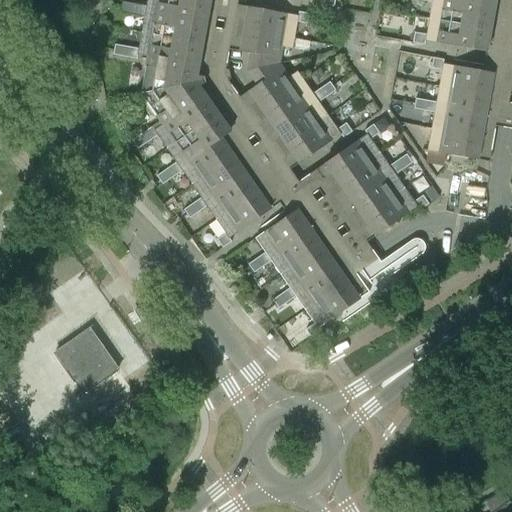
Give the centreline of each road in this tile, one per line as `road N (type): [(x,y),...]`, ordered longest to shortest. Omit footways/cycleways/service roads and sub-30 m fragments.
road 1 (unclassified): [(211,339),(147,250),(0,90)]
road 2 (residential): [(508,214),(478,227),(433,220),(374,255)]
road 3 (tertiary): [(405,369),(511,294)]
